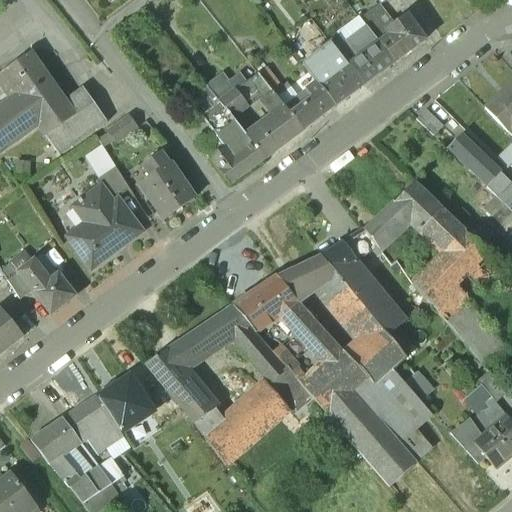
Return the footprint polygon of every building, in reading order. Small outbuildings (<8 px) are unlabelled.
[(393,0),(386,0),(371,11),(371,12),(360,20),(367,30),(376,23),(398,6),(393,0)] [(406,16),(393,26),(391,22),(386,26),(388,30),(384,32),(389,39),(379,46),(394,65),(424,42),(406,16)] [(367,30),(371,35),(380,28),(376,23),(367,30)] [(120,33),(127,41),(138,33),(131,24),(120,33)] [(367,31),(337,53),(349,68),(379,46),(371,35),(367,30),(366,30),(367,31)] [(349,68),(337,53),(336,54),(330,46),(302,67),(316,85),(334,109),(363,88),(349,68)] [(379,46),(349,68),(363,88),(394,65),(379,46)] [(0,155),(38,129),(58,157),(105,123),(82,89),(64,102),(30,54),(0,75),(0,89),(8,101),(0,106),(0,155)] [(281,90),(265,70),(258,76),(273,95),(277,100),(290,90),(286,86),(281,90)] [(228,84),(221,76),(206,87),(219,104),(235,93),(228,84)] [(245,85),(238,76),(228,84),(235,93),(245,106),(255,99),(244,86),(245,85)] [(273,95),(258,76),(245,85),(244,86),(255,99),(256,98),(261,104),(273,95)] [(511,84),(484,110),(496,123),(506,133),(511,127),(511,84)] [(316,85),(284,109),(302,133),(334,109),(316,85)] [(193,98),(206,115),(219,104),(206,87),(193,98)] [(235,93),(219,104),(229,116),(230,117),(245,106),(235,93)] [(273,95),(261,104),(272,118),(284,109),(277,100),(273,95)] [(206,115),(200,118),(210,131),(229,116),(219,104),(206,115)] [(272,118),(246,138),(264,162),(302,133),(284,109),(272,118)] [(443,128),(425,111),(415,121),(433,138),(443,128)] [(230,117),(229,116),(210,131),(225,150),(210,162),(229,188),(264,162),(246,138),(245,137),(230,117)] [(129,119),(107,134),(115,145),(136,130),(129,119)] [(509,184),(460,137),(447,151),(496,197),(509,184)] [(160,156),(142,168),(150,180),(168,167),(160,156)] [(150,180),(139,187),(163,222),(194,201),(170,166),(168,167),(150,180)] [(115,170),(95,183),(99,189),(100,188),(111,203),(129,191),(115,170)] [(511,187),(509,184),(496,197),(509,210),(511,207),(511,187)] [(442,213),(413,185),(392,206),(409,223),(421,234),(442,213)] [(90,222),(66,239),(90,271),(116,253),(114,250),(139,232),(127,214),(122,218),(111,203),(100,188),(99,189),(77,205),(90,222)] [(511,212),(509,210),(496,197),(483,211),(501,227),(511,215),(511,212)] [(392,206),(363,233),(376,250),(378,252),(386,245),(409,223),(392,206)] [(442,213),(421,234),(442,255),(464,234),(442,213)] [(482,229),(471,241),(479,248),(490,237),(482,229)] [(376,250),(363,233),(350,241),(363,257),(376,250)] [(442,255),(441,256),(418,280),(411,287),(433,310),(453,289),(486,255),(479,248),(471,241),(464,234),(442,255)] [(350,241),(320,259),(334,276),(347,292),(361,309),(377,294),(352,264),(363,257),(350,241)] [(418,280),(386,245),(378,252),(390,268),(395,264),(411,287),(418,280)] [(486,255),(453,289),(469,304),(502,271),(486,255)] [(332,277),(319,260),(295,271),(307,292),(315,288),(329,306),(347,292),(334,276),(332,277)] [(49,283),(33,262),(16,275),(39,304),(50,318),(74,299),(57,277),(49,283)] [(295,271),(276,280),(293,299),(307,292),(295,271)] [(39,304),(16,275),(10,280),(31,311),(39,304)] [(276,280),(233,309),(249,328),(255,335),(283,316),(298,305),(293,299),(276,280)] [(453,289),(433,310),(446,325),(447,326),(468,304),(469,304),(453,289)] [(361,309),(347,292),(329,306),(337,317),(361,343),(378,329),(361,309)] [(377,294),(361,309),(378,329),(385,338),(401,323),(377,294)] [(506,351),(468,304),(447,326),(484,370),(506,351)] [(341,353),(298,305),(283,316),(288,322),(287,323),(324,363),(321,365),(325,368),(341,353)] [(233,309),(166,353),(179,369),(193,360),(195,363),(230,341),(247,329),(249,328),(233,309)] [(0,356),(22,339),(14,329),(19,325),(12,316),(7,320),(0,311),(0,356)] [(285,373),(247,329),(230,341),(270,386),(285,373)] [(361,343),(345,357),(367,381),(368,381),(374,389),(393,375),(391,373),(404,361),(385,338),(378,329),(361,343)] [(166,353),(145,366),(194,426),(211,413),(214,411),(179,369),(166,353)] [(325,368),(301,389),(307,396),(326,418),(367,381),(345,357),(341,353),(325,368)] [(303,377),(297,370),(290,376),(296,383),(303,377)] [(290,376),(285,373),(270,386),(268,388),(288,412),(307,396),(296,383),(290,376)] [(506,396),(488,374),(478,383),(495,404),(506,396)] [(432,418),(393,375),(374,389),(368,381),(355,395),(400,446),(432,418)] [(131,376),(96,399),(121,438),(156,415),(131,376)] [(400,446),(355,395),(368,381),(367,381),(326,418),(388,489),(416,465),(400,446)] [(205,441),(205,442),(225,468),(288,412),(268,388),(267,387),(222,426),(205,441)] [(96,399),(69,417),(81,435),(95,455),(121,438),(96,399)] [(194,426),(205,441),(222,426),(211,413),(194,426)] [(81,435),(69,417),(62,421),(75,438),(81,435)] [(481,439),(473,446),(485,460),(494,471),(511,456),(511,425),(506,418),(481,439)] [(62,421),(30,443),(42,459),(47,466),(48,466),(59,458),(79,444),(75,438),(62,421)] [(469,423),(450,437),(477,467),(485,460),(473,446),(481,439),(469,423)] [(42,459),(30,443),(20,449),(32,466),(42,459)] [(59,458),(48,466),(68,490),(69,490),(79,482),(59,458)] [(111,460),(98,469),(111,487),(123,478),(111,460)] [(79,482),(69,490),(86,511),(94,511),(104,506),(117,497),(111,487),(98,469),(79,482)] [(37,511),(10,475),(3,480),(0,477),(0,500),(8,511),(37,511)] [(123,478),(111,487),(117,497),(126,490),(122,485),(125,482),(123,478)] [(8,511),(0,500),(0,511),(8,511)]
